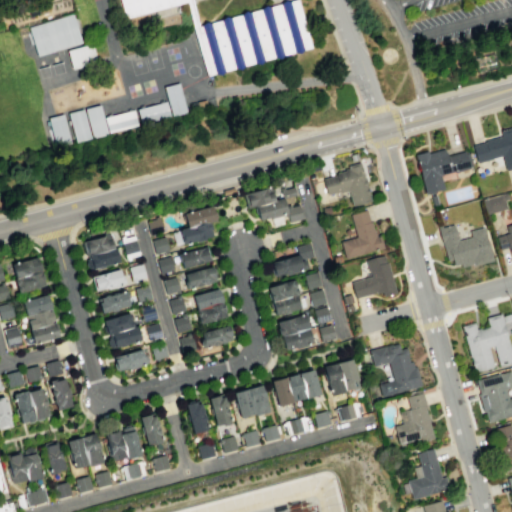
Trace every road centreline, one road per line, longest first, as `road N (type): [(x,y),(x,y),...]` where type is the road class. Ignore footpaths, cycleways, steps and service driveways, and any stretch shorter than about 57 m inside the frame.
road 1 (residential): [(49,217),(102,399),(252,355),(242,247)]
road 2 (residential): [(482,511),(380,125)]
road 3 (secondary): [(380,125),(0,230)]
road 4 (residential): [(511,283),(367,324)]
